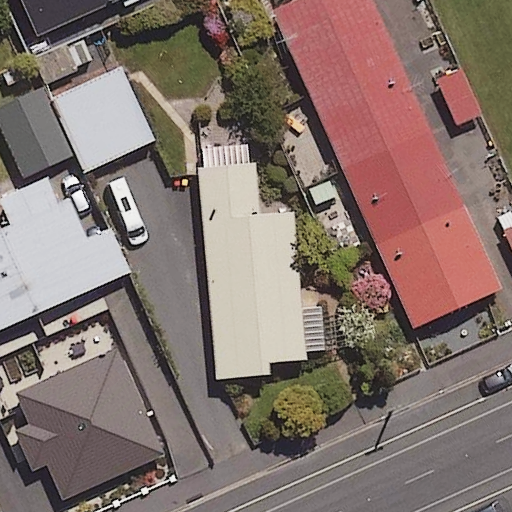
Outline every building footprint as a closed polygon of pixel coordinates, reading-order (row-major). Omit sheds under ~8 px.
[(98,26),(87,0),(14,0),(8,2),(29,54),(98,26)] [(498,285),(371,0),(288,0),(272,7),(412,323),(498,285)] [(93,58),(83,38),(35,61),(45,81),(93,58)] [(153,136),(120,64),(53,95),(85,167),(153,136)] [(462,65),(433,78),(454,123),(482,110),(462,65)] [(71,152),(42,86),(0,104),(0,120),(23,173),(71,152)] [(258,210),(253,157),(197,162),(217,374),(269,369),(268,358),(326,352),(321,293),(300,295),(292,207),(258,210)] [(108,225),(85,236),(66,192),(57,196),(47,174),(0,194),(0,201),(9,221),(0,225),(0,324),(127,268),(108,225)]
